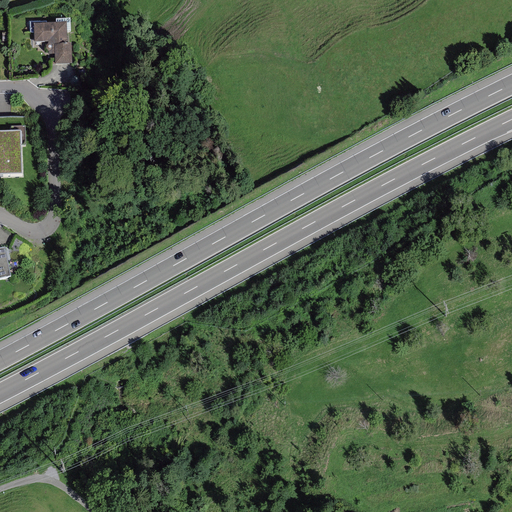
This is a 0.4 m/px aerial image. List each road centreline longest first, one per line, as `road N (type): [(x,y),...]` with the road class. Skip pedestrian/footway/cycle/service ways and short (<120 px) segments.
road 1 (motorway): [(511,85),(0,360)]
road 2 (motorway): [(0,393),(511,120)]
road 3 (residential): [(0,88),(15,87),(47,117),(55,217),(36,233),(0,221)]
